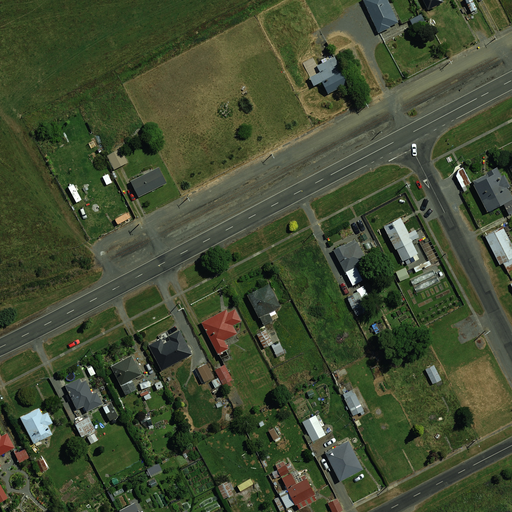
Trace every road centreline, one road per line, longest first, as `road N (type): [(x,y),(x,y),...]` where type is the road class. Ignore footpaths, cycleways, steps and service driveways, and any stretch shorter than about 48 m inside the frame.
road 1 (secondary): [(406,135),(0,347)]
road 2 (residential): [(108,243),(511,37)]
road 3 (residential): [(406,135),(511,347)]
road 4 (residential): [(384,511),(511,445)]
